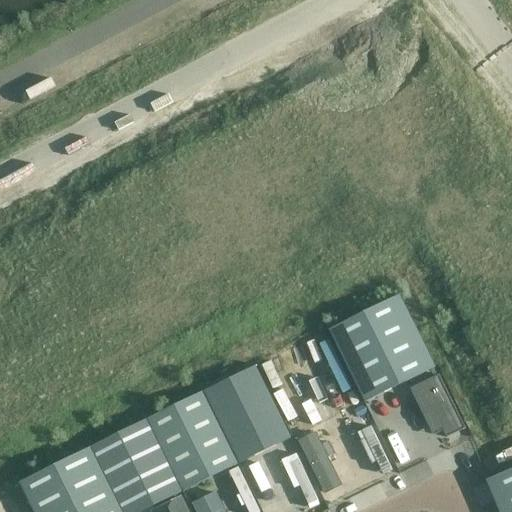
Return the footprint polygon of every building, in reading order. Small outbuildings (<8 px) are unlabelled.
[(331,331),(366,403),(436,368),(401,297),(331,331)] [(330,331),(258,367),(294,439),(365,403),(330,331)] [(256,367),(205,392),(240,464),(292,438),(256,367)] [(447,438),(466,429),(439,375),(411,389),(432,432),(442,427),(444,432),(447,438)] [(203,393),(149,420),(184,492),(238,465),(203,393)] [(148,421),(92,448),(123,511),(143,511),(183,493),(148,421)] [(310,442),(300,447),(325,501),(335,496),(310,442)] [(121,511),(91,450),(21,484),(35,511),(121,511)] [(281,452),(271,456),(283,486),(293,482),(281,452)] [(511,511),(511,470),(487,481),(500,511),(511,511)] [(20,484),(0,494),(0,511),(34,511),(20,484)] [(206,511),(199,496),(189,501),(194,511),(206,511)] [(189,511),(182,498),(153,511),(189,511)]
